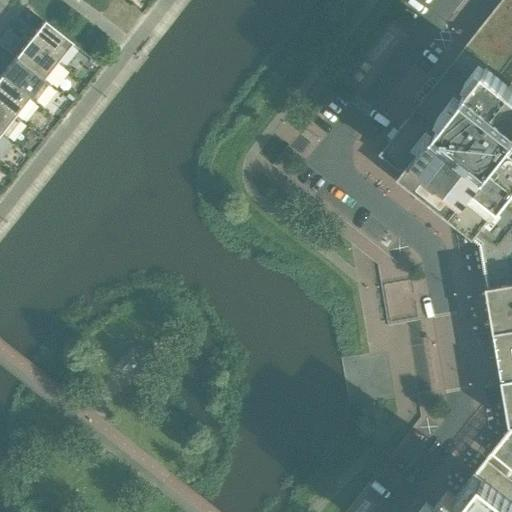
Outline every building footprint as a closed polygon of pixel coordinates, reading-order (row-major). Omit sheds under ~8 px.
[(456,496),(448,490),(430,511),(511,511),(511,0),(501,0),(423,100),(380,154),(403,172),(398,178),(480,243),(486,283),(499,360),(511,425),(476,470),(459,491),(456,496)] [(70,42),(42,20),(27,39),(55,61),(70,42)] [(55,61),(27,39),(13,57),(46,83),(60,65),(55,61)] [(46,83),(13,57),(0,72),(0,75),(27,97),(31,101),(46,83)] [(27,97),(0,75),(0,104),(13,115),(27,97)] [(0,131),(13,115),(0,104),(0,131)]
